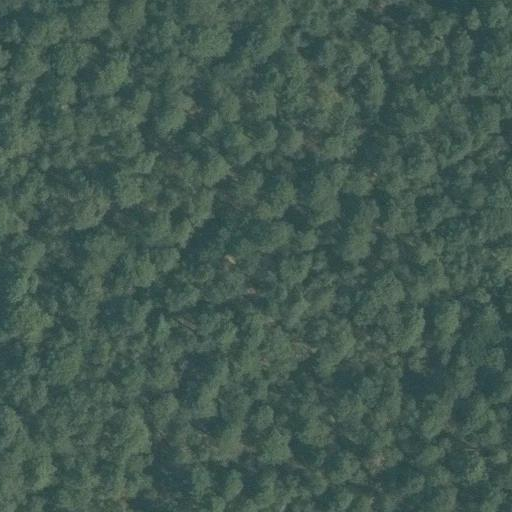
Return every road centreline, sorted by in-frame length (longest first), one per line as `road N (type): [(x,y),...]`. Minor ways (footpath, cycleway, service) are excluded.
road 1 (track): [(57,0),(116,105),(285,324),(394,511)]
road 2 (track): [(295,342),(401,309),(511,331)]
